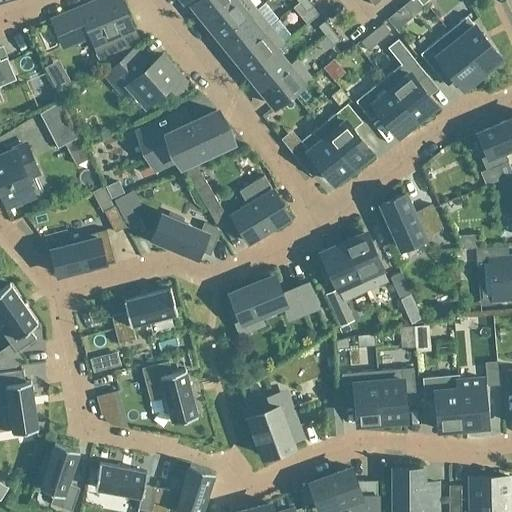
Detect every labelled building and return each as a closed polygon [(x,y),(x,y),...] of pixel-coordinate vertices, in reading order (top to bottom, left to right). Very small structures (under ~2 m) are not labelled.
[(133,30),(119,0),(107,0),(96,5),(95,2),(52,20),(63,46),(90,35),(95,46),(133,30)] [(196,0),(192,4),(206,21),(232,0),(196,0)] [(248,15),(247,15),(235,0),(232,0),(206,21),(220,38),(248,15)] [(312,6),(307,0),(300,0),(298,2),(306,11),(312,6)] [(298,2),(292,7),(300,16),(306,11),(298,2)] [(233,55),(268,26),(254,9),(247,15),(248,15),(220,38),(233,55)] [(482,72),(500,57),(466,15),(448,30),(482,72)] [(318,26),(326,35),(332,30),(324,21),(318,26)] [(282,44),(268,26),(233,55),(247,71),(275,49),(282,44)] [(339,40),(332,30),(326,35),(333,45),(339,40)] [(444,64),(463,87),(482,72),(448,30),(420,53),(435,72),(444,64)] [(383,77),(417,119),(436,104),(417,81),(426,74),(397,38),(387,46),(401,63),(383,77)] [(118,53),(112,44),(95,54),(100,63),(118,53)] [(162,54),(148,66),(134,49),(106,74),(121,92),(129,85),(145,104),(168,84),(175,91),(186,82),(162,54)] [(288,65),(275,49),(247,71),(260,88),(288,66),(288,65)] [(0,85),(15,79),(6,57),(0,59),(0,85)] [(295,59),(288,65),(288,66),(260,88),(274,106),(309,77),(295,59)] [(379,111),(398,135),(417,119),(383,77),(355,100),(370,119),(379,111)] [(338,87),(329,94),(337,103),(346,96),(338,87)] [(319,125),(353,167),(371,152),(353,129),(362,121),(347,103),(319,125)] [(138,131),(153,164),(176,153),(179,159),(181,158),(183,163),(230,141),(227,136),(229,135),(220,114),(218,115),(215,110),(188,123),(182,110),(165,118),(165,117),(157,121),(157,122),(138,131)] [(78,136),(65,111),(44,122),(57,147),(78,136)] [(488,154),(480,157),(486,170),(508,160),(503,149),(511,145),(511,116),(478,132),(488,154)] [(353,167),(319,125),(289,150),(304,168),(315,159),(334,182),(353,167)] [(37,172),(25,144),(0,154),(0,188),(7,204),(32,193),(26,177),(37,172)] [(185,170),(216,224),(226,218),(195,164),(185,170)] [(511,173),(502,178),(503,187),(511,186),(511,173)] [(231,214),(248,242),(289,218),(264,175),(238,191),(247,205),(231,214)] [(420,210),(423,215),(415,218),(404,193),(380,204),(400,247),(442,228),(431,205),(420,210)] [(112,206),(110,200),(99,206),(102,211),(103,211),(112,206)] [(125,226),(114,205),(112,206),(103,211),(114,232),(125,226)] [(152,237),(196,255),(198,250),(209,255),(219,233),(215,227),(203,222),(200,230),(181,222),(183,218),(170,212),(168,216),(162,213),(152,237)] [(58,274),(114,259),(105,229),(77,237),(78,241),(51,248),(58,274)] [(343,241),(365,289),(386,279),(365,232),(343,241)] [(475,235),(458,236),(459,248),(476,246),(475,235)] [(343,299),(365,289),(343,241),(321,251),(338,288),(343,299)] [(487,261),(486,247),(460,249),(461,263),(487,261)] [(511,259),(508,259),(508,257),(490,259),(493,299),(511,297),(511,259)] [(399,298),(410,293),(400,271),(389,276),(399,298)] [(307,283),(281,293),(273,274),(229,293),(236,308),(231,310),(240,332),(261,323),(258,315),(284,304),(289,317),(316,306),(307,283)] [(0,326),(0,329),(16,352),(35,338),(28,328),(37,323),(9,283),(0,289),(0,315),(5,323),(0,326)] [(111,315),(118,342),(135,338),(131,324),(176,313),(170,288),(123,300),(126,311),(111,315)] [(338,288),(324,294),(332,311),(346,305),(343,299),(338,288)] [(342,341),(368,336),(366,325),(340,330),(342,341)] [(108,367),(105,355),(90,359),(94,372),(108,367)] [(172,421),(197,415),(185,368),(171,372),(168,360),(141,367),(149,399),(165,395),(172,421)] [(487,385),(498,384),(496,360),(484,361),(487,385)] [(412,367),(376,370),(381,422),(405,420),(402,392),(414,391),(412,367)] [(11,432),(37,428),(30,381),(24,381),(22,370),(0,372),(0,405),(7,404),(11,432)] [(357,424),(381,422),(376,370),(341,373),(343,397),(354,396),(357,424)] [(458,380),(459,380),(458,374),(421,377),(424,401),(436,400),(438,430),(462,428),(458,380)] [(458,380),(462,428),(486,425),(482,378),(459,380),(458,380)] [(292,445),(289,436),(298,433),(290,410),(281,413),(274,395),(245,406),(263,455),(287,447),(292,445)] [(327,434),(341,433),(339,407),(325,408),(327,434)] [(79,450),(54,442),(49,457),(45,455),(40,472),(44,473),(39,487),(54,492),(50,503),(72,510),(79,487),(68,484),(79,450)] [(137,508),(151,511),(155,487),(143,485),(146,471),(99,462),(94,488),(140,496),(137,508)] [(200,511),(206,498),(214,472),(190,464),(174,509),(183,511),(200,511)] [(375,480),(355,480),(350,467),(310,482),(320,511),(343,503),(345,506),(344,511),(376,511),(377,511),(374,511),(374,495),(376,495),(376,494),(375,480)] [(393,511),(421,511),(422,508),(436,508),(436,482),(422,482),(422,467),(393,468),(393,511)] [(508,511),(509,477),(471,477),(470,511),(508,511)] [(448,485),(448,511),(460,511),(460,485),(448,485)] [(164,511),(169,490),(155,487),(151,511),(157,511),(164,511)] [(272,511),(270,503),(235,511),(302,511),(301,507),(292,509),(281,511),(272,511)]
